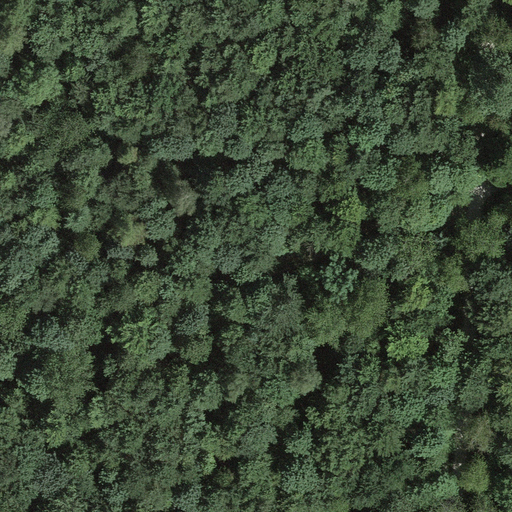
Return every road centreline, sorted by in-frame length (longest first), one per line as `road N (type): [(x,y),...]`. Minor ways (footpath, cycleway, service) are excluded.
road 1 (track): [(0,370),(511,176)]
road 2 (track): [(450,511),(489,0)]
